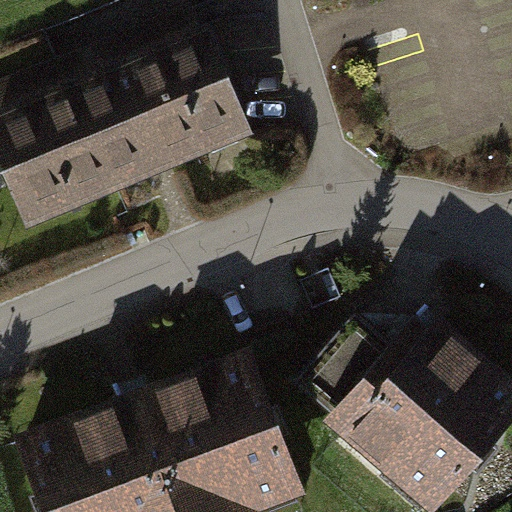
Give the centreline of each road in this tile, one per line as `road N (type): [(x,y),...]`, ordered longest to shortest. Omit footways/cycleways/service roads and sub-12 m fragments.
road 1 (residential): [(511,239),(430,205),(336,199),(0,335)]
road 2 (unknown): [(336,199),(282,0)]
